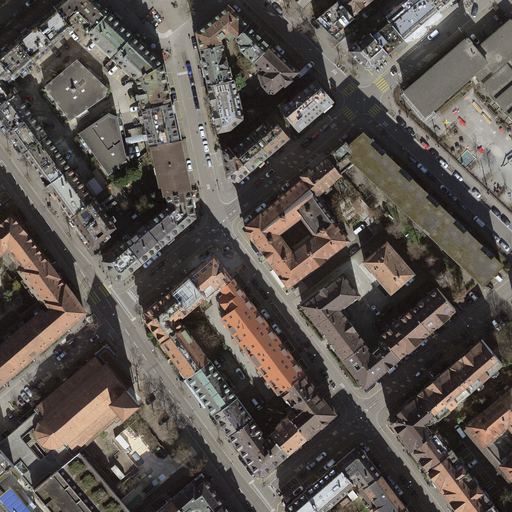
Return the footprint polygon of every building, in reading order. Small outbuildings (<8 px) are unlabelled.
[(61,0),(54,6),(70,25),(78,18),(85,24),(82,27),(88,34),(108,13),(94,0),(61,0)] [(352,15),(370,1),(369,0),(336,0),(338,1),(316,20),(340,42),(351,32),(346,26),(355,18),(352,15)] [(438,11),(428,0),(412,0),(388,20),(405,40),(438,11)] [(428,0),(438,11),(452,0),(428,0)] [(54,6),(34,23),(53,45),(73,28),(70,25),(54,6)] [(249,25),(229,6),(197,33),(201,50),(222,45),(221,39),(225,36),(229,39),(234,34),(237,38),(249,25)] [(88,34),(113,57),(133,36),(108,13),(88,34)] [(370,33),(388,54),(405,40),(388,20),(387,19),(370,33)] [(469,38),(406,92),(426,115),(474,74),(511,117),(511,22),(511,21),(477,50),(471,44),(473,43),(469,38)] [(34,23),(15,40),(33,61),(53,45),(34,23)] [(240,45),(241,50),(254,63),(270,46),(249,25),(237,38),(236,39),(241,44),(240,45)] [(388,54),(370,33),(359,42),(351,32),(340,42),(349,51),(349,52),(365,67),(372,67),(388,54)] [(163,64),(133,36),(113,57),(136,80),(163,64)] [(14,78),(33,61),(15,40),(0,52),(0,61),(12,75),(14,78)] [(208,86),(233,80),(230,67),(228,67),(224,49),(223,45),(222,45),(201,50),(202,54),(208,86)] [(254,63),(262,71),(259,74),(262,85),(268,91),(275,91),(298,72),(270,46),(254,63)] [(77,60),(45,87),(70,120),(105,96),(107,89),(77,60)] [(12,75),(0,61),(0,105),(17,93),(12,87),(10,87),(8,88),(2,81),(3,80),(7,80),(12,75)] [(163,64),(136,80),(137,84),(139,94),(136,95),(137,100),(140,99),(142,108),(171,103),(164,70),(163,64)] [(230,129),(242,119),(240,108),(242,108),(238,93),(237,94),(234,80),(233,80),(208,86),(219,132),(230,129)] [(281,110),(298,130),(333,101),(316,81),(281,110)] [(0,117),(9,131),(32,114),(17,93),(0,105),(0,117)] [(179,140),(171,103),(142,108),(150,146),(156,145),(179,140)] [(32,114),(9,131),(25,152),(47,135),(32,114)] [(80,133),(96,156),(121,137),(117,117),(109,114),(80,133)] [(251,134),(269,155),(289,138),(271,117),(251,134)] [(269,155),(251,134),(232,150),(249,171),(269,155)] [(392,161),(364,134),(350,146),(346,141),(333,152),(330,155),(327,158),(338,171),(342,168),(345,165),(352,159),(374,180),(392,161)] [(47,135),(25,152),(28,156),(48,184),(71,167),(50,140),(47,135)] [(126,160),(121,137),(96,156),(109,174),(126,160)] [(190,190),(179,140),(156,145),(158,155),(155,156),(161,185),(164,185),(166,195),(167,195),(190,190)] [(249,171),(232,150),(230,147),(222,149),(222,151),(223,150),(226,167),(228,177),(239,180),(249,171)] [(341,174),(338,171),(327,158),(311,172),(309,169),(302,175),(304,177),(302,179),(316,196),(341,174)] [(402,205),(419,187),(413,180),(411,183),(396,169),(399,167),(392,161),(374,180),(402,205)] [(71,167),(48,184),(72,217),(93,198),(71,167)] [(265,258),(269,262),(270,261),(289,285),(349,240),(315,196),(316,196),(302,179),(245,227),(263,252),(262,253),(265,258)] [(429,231),(447,212),(440,206),(438,209),(424,195),(426,193),(419,187),(402,205),(429,231)] [(181,229),(195,217),(190,190),(167,195),(169,205),(164,209),(181,229)] [(72,217),(93,246),(116,227),(94,197),(93,198),(72,217)] [(371,221),(368,224),(371,230),(376,236),(386,228),(377,218),(376,218),(373,215),(375,214),(361,197),(352,204),(365,220),(368,218),(371,221)] [(161,246),(181,229),(164,209),(151,220),(144,225),(161,246)] [(456,257),(474,238),(467,232),(465,234),(451,221),(453,219),(447,212),(429,231),(456,257)] [(23,267),(42,253),(39,249),(28,233),(11,214),(0,223),(0,251),(1,253),(8,247),(16,257),(21,263),(23,267)] [(142,262),(161,246),(144,225),(124,242),(142,262)] [(474,238),(456,257),(484,283),(502,264),(495,258),(492,260),(478,247),(480,244),(474,238)] [(123,278),(142,262),(124,242),(103,260),(115,277),(123,278)] [(387,242),(364,261),(391,293),(414,274),(387,242)] [(44,300),(65,285),(42,253),(23,267),(20,269),(43,301),(44,300)] [(220,287),(232,278),(214,253),(188,275),(206,296),(219,285),(220,287)] [(303,304),(317,322),(337,307),(339,309),(340,309),(359,294),(343,274),(303,304)] [(188,275),(171,290),(188,311),(206,296),(188,275)] [(232,278),(220,287),(225,293),(218,298),(229,311),(222,316),(230,326),(255,307),(232,278)] [(65,285),(44,300),(51,308),(47,311),(47,310),(46,311),(44,309),(32,320),(50,341),(85,311),(65,285)] [(412,310),(430,331),(456,309),(438,288),(412,310)] [(183,325),(177,317),(181,314),(183,316),(188,311),(171,290),(146,311),(145,318),(162,341),(183,326),(183,325)] [(255,359),(280,340),(255,307),(230,326),(255,359)] [(340,309),(339,309),(337,307),(317,322),(344,358),(365,342),(340,309)] [(430,331),(412,310),(411,309),(381,335),(384,339),(400,357),(430,331)] [(2,345),(20,366),(50,341),(32,320),(2,345)] [(184,325),(183,326),(162,341),(187,376),(210,360),(184,325)] [(400,357),(384,339),(371,350),(365,342),(344,358),(364,385),(367,385),(400,357)] [(482,339),(450,367),(470,391),(502,363),(482,339)] [(280,340),(255,359),(279,392),(281,391),(305,373),(280,340)] [(0,346),(0,382),(20,366),(2,345),(0,346)] [(128,387),(108,364),(115,358),(113,356),(114,356),(115,355),(107,345),(95,354),(97,356),(95,357),(94,355),(86,362),(88,364),(34,410),(36,412),(22,424),(29,433),(33,437),(37,441),(48,454),(60,468),(79,451),(76,448),(112,417),(113,419),(119,414),(120,417),(124,414),(138,402),(127,389),(126,389),(128,387)] [(115,358),(108,364),(128,387),(126,389),(127,389),(136,382),(114,356),(113,356),(115,358)] [(212,410),(214,413),(237,396),(234,393),(232,390),(210,360),(187,376),(209,407),(212,410)] [(438,418),(470,391),(450,367),(418,394),(437,416),(438,418)] [(292,404),(294,403),(306,393),(308,396),(317,389),(305,373),(281,391),(286,397),(287,397),(292,404)] [(511,389),(511,388),(468,425),(511,476),(511,389)] [(328,419),(335,412),(317,389),(308,396),(306,393),(294,403),(299,409),(301,407),(302,409),(297,412),(295,409),(288,415),(307,436),(320,425),(321,426),(329,420),(328,419)] [(390,422),(393,423),(413,449),(434,433),(425,422),(426,421),(427,422),(430,422),(437,416),(418,394),(394,415),(391,415),(389,418),(390,422)] [(214,413),(229,434),(252,417),(237,396),(214,413)] [(278,427),(271,434),(288,453),(307,436),(288,415),(276,425),(278,427)] [(271,434),(265,440),(260,433),(262,430),(252,417),(229,434),(257,472),(264,473),(288,453),(271,434)] [(22,424),(0,442),(0,447),(15,465),(13,466),(34,490),(35,489),(33,487),(49,473),(51,475),(60,468),(48,454),(41,460),(30,447),(37,441),(33,437),(26,443),(22,438),(29,433),(22,424)] [(413,449),(428,469),(449,453),(445,448),(447,447),(442,440),(444,438),(438,430),(434,433),(413,449)] [(9,470),(13,466),(15,465),(0,447),(0,479),(2,481),(11,473),(9,470)] [(337,463),(352,480),(353,479),(357,476),(364,486),(380,473),(362,449),(355,448),(337,463)] [(434,478),(443,489),(468,470),(453,450),(449,453),(428,469),(429,472),(429,473),(429,474),(431,477),(433,478),(434,478)] [(131,511),(79,451),(60,468),(51,475),(35,489),(34,490),(52,511),(131,511)] [(352,480),(337,463),(305,490),(321,511),(329,505),(348,489),(347,487),(354,481),(353,479),(352,480)] [(449,498),(460,511),(481,511),(493,503),(474,479),(471,474),(468,470),(443,489),(446,493),(449,498)] [(199,511),(199,509),(200,511),(210,511),(224,503),(202,473),(173,498),(184,511),(192,511),(195,511),(194,511),(199,511)] [(374,511),(399,511),(406,507),(383,476),(380,473),(364,486),(367,489),(379,505),(373,509),(374,511)] [(0,495),(0,498),(11,511),(31,511),(10,487),(0,495)] [(320,511),(321,511),(305,490),(287,505),(286,511),(320,511)] [(184,511),(173,498),(156,511),(184,511)] [(230,511),(224,503),(210,511),(230,511)] [(499,511),(493,503),(481,511),(499,511)]
